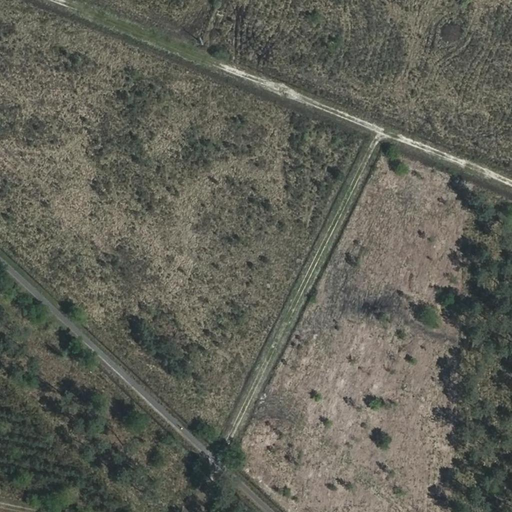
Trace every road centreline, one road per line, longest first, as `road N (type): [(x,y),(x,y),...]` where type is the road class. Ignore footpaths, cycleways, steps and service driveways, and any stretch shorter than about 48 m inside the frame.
road 1 (track): [(511,183),(57,0)]
road 2 (track): [(379,130),(192,511)]
